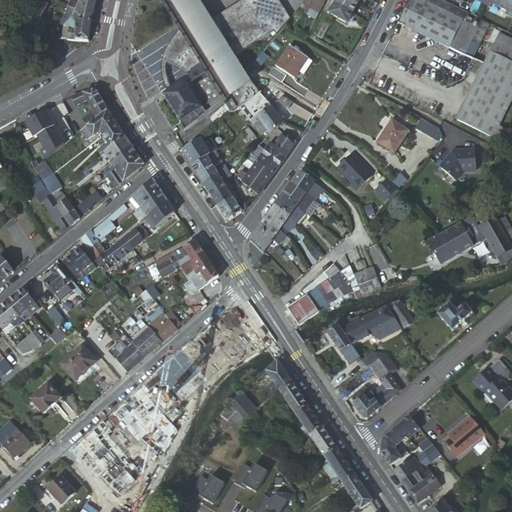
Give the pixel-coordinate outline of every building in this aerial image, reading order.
[(35,0),(33,3),(43,9),(47,2),(46,0),(44,0),(35,0)] [(96,1),(93,0),(92,0),(74,0),(72,7),(76,9),(93,15),(96,1)] [(245,110),(250,105),(236,86),(248,76),(238,60),(278,34),(281,37),(295,21),(281,0),(253,0),(221,32),(215,23),(200,0),(165,0),(185,31),(173,47),(169,57),(186,66),(193,78),(196,83),(227,59),(234,70),(217,83),(227,98),(218,104),(219,105),(208,113),(206,111),(186,124),(191,132),(203,124),(206,127),(233,107),(238,116),(245,110)] [(221,32),(253,0),(251,0),(215,23),(221,32)] [(326,4),(318,0),(311,0),(311,1),(304,10),(321,19),(325,13),(315,7),(318,2),(326,6),(326,4)] [(343,0),(343,1),(360,10),(365,0),(364,0),(343,0)] [(454,5),(444,0),(408,0),(398,21),(469,59),(478,43),(488,24),(454,5)] [(511,0),(482,0),(488,3),(486,6),(495,10),(497,7),(511,15),(510,18),(511,18),(511,0)] [(337,10),(355,19),(360,10),(343,1),(341,3),(337,10)] [(326,7),(326,6),(318,2),(315,7),(325,13),(326,13),(327,10),(325,9),(326,7)] [(33,3),(30,9),(40,15),(43,9),(33,3)] [(30,9),(26,16),(36,21),(40,15),(30,9)] [(91,23),(93,15),(76,9),(75,13),(73,19),(81,21),(79,26),(90,29),(91,23)] [(349,29),(355,19),(337,10),(334,16),(332,20),(349,29)] [(65,39),(88,42),(89,36),(90,29),(79,26),(81,21),(73,19),(65,39)] [(495,27),(488,24),(478,43),(485,46),(495,27)] [(335,33),(329,30),(322,43),(327,46),(335,33)] [(511,36),(504,33),(496,37),(511,44),(511,36)] [(511,44),(496,37),(457,120),(499,140),(505,129),(497,126),(511,95),(511,44)] [(299,80),(303,73),(311,60),(293,50),(281,70),(299,80)] [(268,56),(258,67),(263,71),(273,60),(268,56)] [(186,66),(169,57),(167,63),(193,78),(186,66)] [(227,59),(196,83),(198,85),(213,76),(217,83),(234,70),(227,59)] [(311,60),(303,73),(308,76),(316,63),(311,60)] [(290,78),(277,70),(274,76),(286,84),(290,78)] [(271,81),(260,74),(257,79),(268,86),(271,81)] [(251,105),(264,95),(252,78),(249,75),(248,76),(236,86),(250,105),(251,105)] [(219,105),(218,104),(208,111),(188,83),(168,97),(186,124),(206,111),(208,113),(219,105)] [(80,129),(83,133),(113,113),(102,96),(96,92),(75,99),(78,108),(88,103),(95,115),(85,122),(80,129)] [(261,119),(274,108),(264,95),(251,105),(261,119)] [(293,111),(297,105),(288,99),(281,104),(293,111)] [(261,120),(261,119),(250,105),(245,110),(254,121),(257,120),(258,122),(261,120)] [(279,106),(274,108),(275,108),(283,120),(287,117),(279,106)] [(275,108),(274,108),(261,119),(261,120),(272,135),(275,137),(288,127),(283,120),(275,108)] [(83,133),(90,143),(102,134),(103,136),(119,124),(113,113),(83,133)] [(272,135),(261,120),(258,122),(260,124),(257,126),(266,139),(272,135)] [(427,134),(432,125),(426,121),(421,130),(427,134)] [(107,156),(129,140),(119,124),(103,136),(109,146),(104,150),(106,153),(102,156),(104,159),(107,156)] [(416,136),(398,124),(383,147),(400,159),(416,136)] [(446,139),(440,129),(432,125),(427,134),(444,142),(446,139)] [(39,138),(33,127),(26,130),(32,142),(39,138)] [(275,139),(275,137),(272,135),(266,139),(270,143),(275,139)] [(219,152),(211,139),(206,144),(214,155),(219,152)] [(286,139),(279,148),(292,158),(299,148),(286,139)] [(136,150),(129,140),(107,156),(113,165),(136,150)] [(187,156),(196,169),(211,159),(215,157),(214,155),(206,144),(187,156)] [(292,158),(279,148),(276,146),(270,153),(262,165),(279,177),(290,162),(292,158)] [(254,159),(262,165),(270,153),(264,148),(254,159)] [(142,160),(136,150),(113,165),(117,171),(120,175),(142,160)] [(28,155),(34,167),(39,163),(34,152),(28,155)] [(479,152),(457,154),(444,170),(460,184),(466,177),(466,175),(481,173),(479,152)] [(211,159),(196,169),(205,182),(219,172),(227,167),(218,154),(215,157),(211,159)] [(358,157),(345,169),(358,183),(356,185),(362,192),(377,177),(358,157)] [(149,169),(142,160),(120,175),(117,177),(111,182),(119,193),(149,169)] [(39,163),(34,167),(35,170),(44,164),(42,161),(39,163)] [(99,162),(73,183),(77,188),(92,177),(90,174),(101,165),(99,162)] [(37,171),(45,184),(55,177),(46,165),(37,171)] [(255,175),(248,183),(247,185),(263,197),(267,193),(279,177),(262,165),(258,169),(255,175)] [(227,167),(219,172),(228,186),(235,178),(227,167)] [(358,183),(345,169),(343,171),(356,185),(358,183)] [(205,182),(213,196),(228,187),(228,186),(219,172),(205,182)] [(244,181),(248,183),(255,175),(251,172),(244,181)] [(318,185),(304,175),(297,184),(311,194),(312,195),(315,198),(317,199),(320,202),(327,192),(318,185)] [(45,184),(50,191),(55,198),(62,193),(64,190),(55,177),(45,184)] [(404,177),(399,182),(405,188),(410,184),(404,177)] [(98,183),(96,179),(80,191),(79,192),(82,196),(83,196),(98,186),(97,184),(98,183)] [(405,188),(399,182),(395,186),(400,192),(405,188)] [(400,192),(395,186),(392,183),(385,189),(395,199),(402,193),(400,192)] [(157,184),(137,200),(144,209),(145,210),(164,194),(157,184)] [(311,194),(297,184),(294,188),(308,198),(311,194)] [(228,187),(213,196),(222,210),(237,201),(229,188),(228,186),(228,187)] [(237,201),(242,197),(237,190),(235,192),(232,186),(229,188),(237,201)] [(302,208),(308,198),(294,188),(288,197),(302,208)] [(390,203),(395,199),(385,189),(381,193),(390,203)] [(107,190),(87,206),(88,207),(93,214),(108,201),(113,198),(107,190)] [(55,198),(50,191),(42,197),(47,204),(55,198)] [(62,193),(55,198),(57,202),(65,197),(62,193)] [(397,201),(403,195),(402,193),(395,199),(397,201)] [(153,220),(172,205),(164,194),(145,210),(147,212),(151,218),(153,220)] [(314,203),(317,199),(315,198),(312,195),(311,194),(308,198),(309,198),(314,203)] [(65,197),(57,202),(61,208),(69,202),(65,197)] [(294,219),(302,208),(288,197),(280,208),(294,219)] [(47,204),(67,235),(69,233),(74,229),(61,208),(57,202),(55,198),(47,204)] [(322,210),(314,203),(309,198),(308,198),(302,208),(311,217),(315,220),(322,210)] [(144,209),(137,200),(134,202),(141,211),(144,209)] [(246,215),(239,203),(237,201),(222,210),(232,225),(246,215)] [(61,208),(74,229),(83,221),(69,202),(61,208)] [(161,231),(179,216),(172,205),(153,220),(155,224),(161,231)] [(93,214),(88,207),(82,211),(88,217),(93,214)] [(128,208),(113,221),(119,228),(126,223),(125,221),(132,215),(131,213),(132,212),(128,208)] [(287,229),(294,219),(280,208),(269,222),(284,233),(287,229)] [(311,217),(302,208),(294,219),(301,227),(311,217)] [(147,212),(145,210),(138,216),(144,224),(146,222),(151,218),(147,212)] [(301,227),(294,219),(287,229),(295,235),(301,227)] [(489,241),(483,230),(476,220),(432,246),(445,268),(483,245),(489,241)] [(106,225),(107,227),(113,236),(118,233),(120,231),(119,228),(113,221),(106,225)] [(511,242),(499,221),(483,230),(489,241),(497,254),(501,260),(511,253),(511,242)] [(277,242),(284,233),(269,222),(263,231),(277,242)] [(107,227),(96,236),(103,245),(105,248),(116,239),(113,236),(107,227)] [(153,240),(144,228),(138,233),(148,244),(153,240)] [(287,229),(284,233),(291,239),(295,235),(287,229)] [(258,239),(269,253),(277,242),(263,231),(258,239)] [(144,247),(147,244),(148,244),(138,233),(134,236),(144,247)] [(291,239),(284,233),(277,242),(283,248),(291,239)] [(96,235),(86,243),(89,248),(93,253),(103,245),(96,236),(96,235)] [(144,247),(134,236),(131,238),(140,250),(144,247)] [(136,253),(140,250),(131,238),(127,241),(136,253)] [(255,244),(268,255),(269,253),(258,239),(255,244)] [(136,253),(127,241),(118,248),(128,260),(136,253)] [(497,254),(489,241),(483,245),(491,257),(497,254)] [(89,248),(86,243),(72,255),(76,259),(84,252),(89,248)] [(99,262),(100,263),(110,256),(105,248),(103,245),(93,253),(99,262)] [(206,256),(198,245),(176,257),(178,261),(180,264),(192,256),(196,263),(206,256)] [(99,262),(93,253),(89,248),(84,252),(96,265),(99,262)] [(128,260),(118,248),(110,256),(119,267),(128,260)] [(96,265),(84,252),(76,259),(88,274),(96,267),(96,265)] [(323,258),(320,253),(314,258),(318,263),(323,258)] [(100,263),(109,276),(119,267),(110,256),(100,263)] [(192,256),(180,264),(185,270),(196,263),(192,256)] [(221,280),(206,256),(196,263),(185,270),(187,274),(190,278),(192,276),(203,293),(221,280)] [(133,262),(134,263),(137,261),(141,265),(144,262),(140,257),(133,262)] [(178,261),(176,257),(169,261),(171,265),(178,261)] [(0,271),(8,281),(18,273),(5,259),(3,261),(0,263),(0,271)] [(88,274),(76,259),(68,267),(80,281),(88,274)] [(185,270),(180,264),(178,261),(171,265),(161,272),(167,281),(176,276),(185,270)] [(352,289),(356,287),(345,275),(339,268),(329,276),(334,282),(342,277),(352,289)] [(164,280),(158,269),(153,272),(160,283),(164,280)] [(360,286),(357,278),(353,269),(345,275),(356,287),(360,286)] [(74,285),(76,283),(64,270),(57,276),(59,278),(49,287),(64,304),(75,294),(73,292),(75,290),(72,287),(74,285)] [(187,274),(185,270),(176,276),(179,280),(187,274)] [(380,278),(377,271),(367,274),(370,282),(380,278)] [(370,282),(367,274),(357,278),(360,286),(370,282)] [(320,283),(316,286),(317,288),(321,285),(323,288),(334,281),(329,276),(320,283)] [(353,296),(358,294),(356,287),(352,289),(342,277),(334,282),(343,292),(334,297),(335,299),(338,303),(345,299),(353,296)] [(370,282),(373,288),(382,285),(383,285),(380,278),(370,282)] [(327,301),(330,299),(334,297),(343,292),(334,281),(323,288),(321,285),(317,288),(316,286),(307,294),(310,299),(317,309),(327,301)] [(83,305),(90,299),(77,282),(76,283),(74,285),(84,297),(80,300),(83,305)] [(360,286),(362,292),(373,288),(370,282),(360,286)] [(157,289),(157,288),(153,284),(140,293),(144,298),(157,289)] [(382,285),(373,288),(376,296),(385,293),(382,285)] [(373,288),(362,292),(366,300),(376,296),(373,288)] [(157,289),(144,298),(143,299),(148,304),(155,299),(161,294),(157,289)] [(27,292),(19,299),(31,314),(40,307),(27,292)] [(360,302),(358,294),(353,296),(345,299),(349,306),(360,302)] [(15,302),(11,305),(23,320),(27,317),(31,322),(35,318),(31,314),(19,299),(15,302)] [(155,299),(148,304),(141,311),(155,327),(168,316),(155,299)] [(317,309),(310,299),(292,312),(303,328),(322,316),(321,314),(317,309)] [(317,309),(321,314),(332,306),(327,301),(317,309)] [(424,317),(415,302),(403,303),(405,306),(415,322),(424,317)] [(23,320),(11,305),(2,312),(15,327),(21,322),(23,320)] [(322,316),(324,318),(335,310),(332,306),(321,314),(322,316)] [(415,322),(405,306),(396,312),(408,331),(417,325),(415,322)] [(40,307),(31,314),(35,318),(44,311),(40,307)] [(461,315),(454,307),(441,317),(456,334),(476,317),(469,308),(461,315)] [(50,314),(59,326),(66,320),(57,309),(50,314)] [(391,311),(349,331),(345,334),(355,348),(378,333),(382,340),(401,326),(391,311)] [(15,327),(2,312),(0,313),(0,325),(7,334),(15,327)] [(179,332),(185,327),(175,314),(169,318),(168,316),(155,327),(168,343),(180,332),(179,332)] [(66,320),(59,326),(61,328),(68,322),(66,320)] [(21,322),(15,327),(19,332),(25,327),(21,322)] [(345,334),(349,331),(344,324),(340,327),(342,330),(332,337),(344,356),(355,348),(345,334)] [(19,332),(15,327),(7,334),(11,338),(19,332)] [(154,355),(166,345),(153,331),(136,345),(138,347),(120,363),(131,376),(154,355)] [(54,341),(60,348),(70,340),(64,333),(54,341)] [(38,337),(29,344),(37,355),(46,348),(38,337)] [(37,355),(29,344),(21,351),(28,359),(31,360),(37,355)] [(99,365),(86,350),(65,368),(79,384),(99,365)] [(377,356),(365,364),(371,372),(373,371),(382,364),(393,379),(400,373),(389,357),(382,363),(377,356)] [(511,377),(511,372),(502,362),(486,376),(485,375),(475,383),(484,394),(486,392),(497,404),(492,408),(500,417),(511,406),(511,388),(507,382),(511,377)] [(370,423),(403,394),(403,393),(393,379),(382,364),(373,371),(386,388),(375,397),(373,395),(356,409),(366,421),(370,423)] [(279,365),(269,375),(277,386),(282,394),(284,396),(295,389),(279,365)] [(1,371),(8,379),(14,374),(8,366),(1,371)] [(276,400),(282,394),(277,386),(269,392),(272,395),(276,400)] [(65,401),(52,387),(35,402),(47,416),(65,401)] [(302,398),(295,389),(284,396),(299,417),(310,410),(302,398)] [(272,404),(276,400),(272,395),(267,399),(272,404)] [(241,401),(238,403),(234,409),(249,425),(252,423),(259,415),(244,398),(241,401)] [(249,425),(234,409),(225,416),(231,424),(240,433),(249,425)] [(299,417),(313,438),(324,431),(310,410),(299,417)] [(425,431),(413,418),(394,435),(403,446),(409,441),(410,440),(412,442),(425,431)] [(490,435),(475,418),(454,437),(456,439),(450,444),(463,459),(490,435)] [(0,441),(6,448),(22,434),(15,425),(0,438),(0,441)] [(313,438),(328,460),(339,452),(324,431),(313,438)] [(34,447),(22,434),(6,448),(17,461),(34,447)] [(394,469),(404,461),(398,452),(399,449),(403,446),(394,435),(387,442),(384,455),(394,469)] [(438,446),(433,440),(423,447),(428,454),(438,446)] [(446,456),(438,446),(428,454),(417,461),(425,471),(429,468),(446,456)] [(347,487),(358,479),(339,452),(328,460),(347,487)] [(102,471),(82,458),(78,464),(97,477),(102,471)] [(417,461),(398,475),(407,488),(418,479),(426,474),(425,471),(417,461)] [(255,472),(246,487),(250,489),(259,495),(271,474),(258,467),(255,472)] [(249,491),(250,489),(246,487),(255,472),(253,470),(250,475),(245,471),(237,485),(249,491)] [(422,486),(436,476),(431,470),(426,474),(418,479),(422,486)] [(422,486),(411,494),(420,507),(445,490),(436,476),(422,486)] [(212,484),(203,499),(207,501),(216,507),(228,486),(215,479),(212,484)] [(347,487),(365,511),(375,505),(358,479),(347,487)] [(407,488),(411,494),(422,486),(418,479),(407,488)] [(78,497),(65,480),(52,492),(65,508),(78,497)] [(206,503),(207,501),(203,499),(212,484),(209,482),(207,487),(202,483),(194,497),(206,503)] [(268,511),(286,511),(291,504),(277,497),(275,502),(268,511)] [(268,511),(275,502),(272,500),(270,504),(264,501),(258,511),(268,511)]
